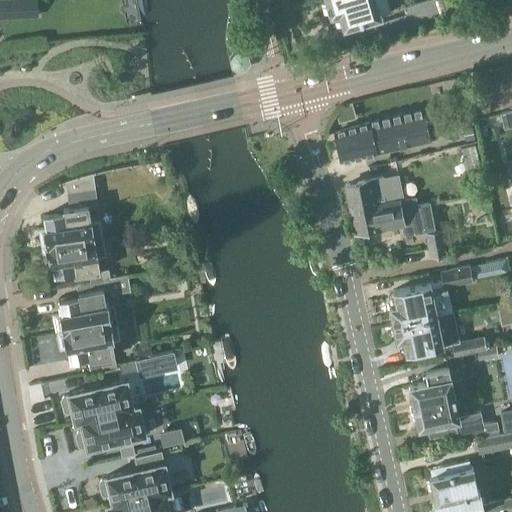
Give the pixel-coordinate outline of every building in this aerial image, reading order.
[(339,12),(343,27),(381,16),(381,14),(389,11),(386,0),(325,0),(330,15),(339,12)] [(383,20),(386,32),(452,11),(448,0),(423,0),(405,6),(407,13),(383,20)] [(243,50),(235,51),(230,58),(232,66),(238,70),(246,69),(251,63),(250,55),(243,50)] [(369,121),(335,131),(341,160),(430,139),(423,108),(377,119),(375,111),(367,113),(369,121)] [(511,126),(511,109),(500,113),(504,128),(511,126)] [(382,176),(344,184),(349,205),(375,200),(376,206),(398,202),(400,212),(417,208),(416,204),(415,197),(404,199),(398,173),(382,176)] [(38,228),(41,246),(49,244),(70,241),(102,236),(98,219),(91,221),(88,205),(97,204),(92,174),(79,178),(65,183),(69,207),(63,208),(63,211),(43,215),(45,227),(38,228)] [(400,212),(398,202),(376,206),(375,200),(349,205),(354,233),(401,225),(404,235),(435,229),(430,202),(416,204),(417,208),(400,212)] [(425,233),(430,256),(446,254),(441,230),(425,233)] [(73,274),(88,273),(89,281),(108,278),(107,269),(99,270),(97,255),(105,254),(102,236),(70,241),(49,244),(41,246),(43,263),(51,262),(53,274),(73,271),(73,274)] [(429,315),(449,311),(452,311),(446,284),(472,279),(469,265),(440,270),(443,284),(438,285),(437,282),(431,284),(431,282),(393,289),(396,303),(388,305),(392,323),(403,320),(429,315)] [(78,295),(58,299),(60,311),(53,313),(57,331),(111,320),(108,303),(105,303),(103,290),(110,289),(108,278),(89,281),(79,283),(77,285),(79,292),(77,292),(78,295)] [(452,311),(449,311),(429,315),(403,320),(392,323),(396,340),(403,338),(406,352),(443,345),(443,344),(451,343),(460,341),(460,339),(454,310),(452,311)] [(111,320),(57,331),(60,348),(67,347),(69,359),(89,356),(90,359),(115,354),(112,339),(114,337),(111,320)] [(484,334),(460,339),(460,341),(451,343),(453,354),(487,347),(484,334)] [(497,346),(477,350),(479,358),(499,355),(497,346)] [(170,352),(117,364),(117,367),(119,374),(135,370),(136,374),(173,365),(170,352)] [(427,380),(408,384),(418,427),(427,425),(430,436),(456,430),(457,437),(499,428),(497,420),(483,423),(480,410),(459,415),(448,366),(425,371),(427,380)] [(123,385),(65,395),(66,401),(63,402),(65,411),(71,410),(74,421),(84,420),(129,411),(123,385)] [(129,411),(84,420),(85,425),(79,426),(82,439),(88,437),(92,448),(145,436),(138,408),(129,411)] [(177,426),(156,430),(160,446),(181,441),(177,426)] [(511,430),(476,438),(479,453),(511,445),(511,430)] [(132,444),(120,447),(122,456),(134,453),(132,444)] [(101,478),(99,482),(102,493),(105,495),(110,494),(112,503),(113,504),(165,491),(166,492),(171,491),(165,462),(164,462),(161,450),(135,456),(137,468),(130,469),(130,470),(106,475),(107,477),(101,478)] [(469,459),(430,467),(432,474),(430,475),(436,500),(432,501),(434,511),(475,511),(483,510),(483,511),(484,511),(511,505),(511,496),(482,503),(479,490),(478,491),(473,465),(470,466),(469,459)] [(170,511),(166,492),(165,491),(113,504),(112,503),(107,504),(108,511),(170,511)]
